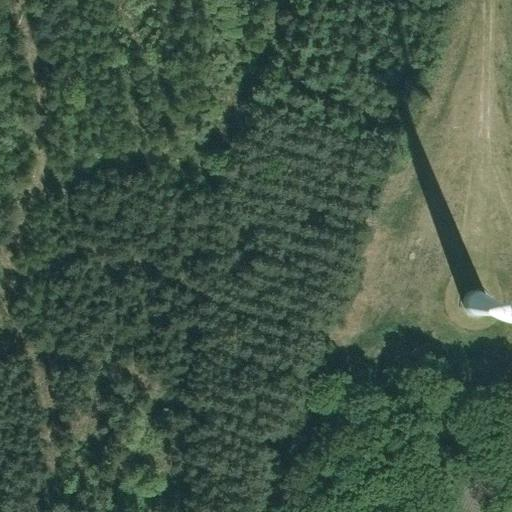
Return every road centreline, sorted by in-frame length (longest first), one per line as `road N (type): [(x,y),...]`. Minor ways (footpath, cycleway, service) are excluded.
road 1 (track): [(489,0),(482,272),(511,287)]
road 2 (track): [(511,434),(388,466),(361,486),(347,511)]
